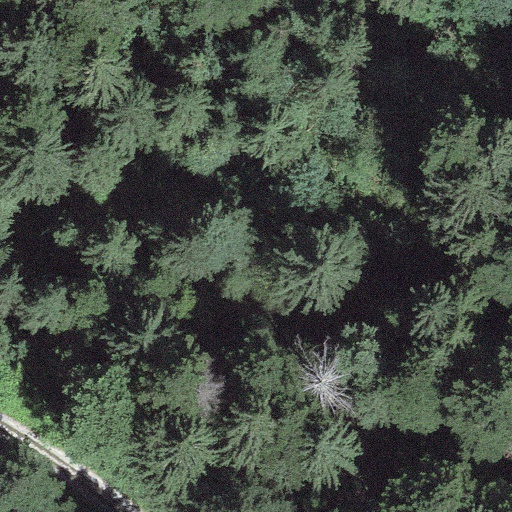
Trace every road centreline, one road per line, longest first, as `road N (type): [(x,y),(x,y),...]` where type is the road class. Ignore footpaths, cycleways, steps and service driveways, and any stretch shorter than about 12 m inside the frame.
road 1 (track): [(0,204),(511,216)]
road 2 (track): [(0,429),(123,511)]
